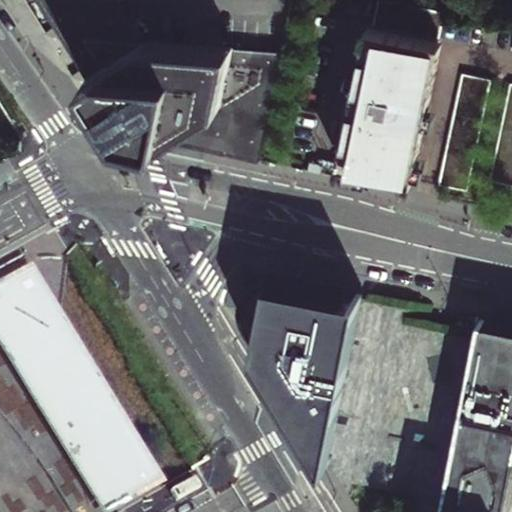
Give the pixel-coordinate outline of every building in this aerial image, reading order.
[(124,0),(44,0),(85,65),(92,77),(124,130),(170,140),(212,149),(260,159),(283,49),(239,47),(151,42),(124,0)] [(375,25),(347,163),(387,171),(412,176),(441,38),(375,25)] [(493,77),(464,71),(441,181),(469,187),(493,77)] [(511,139),(511,125),(504,123),(501,137),(511,139)] [(511,154),(511,139),(501,137),(498,151),(511,154)] [(511,168),(511,154),(498,151),(495,165),(511,168)] [(511,183),(511,168),(495,165),(492,179),(511,183)] [(511,197),(511,183),(492,179),(489,193),(511,197)] [(309,430),(328,463),(360,295),(362,288),(271,271),(265,271),(258,273),(252,277),(249,280),(245,284),(243,288),(240,293),(239,298),(238,304),(238,311),(241,319),(251,336),(309,430)] [(57,321),(30,276),(0,293),(0,349),(99,511),(120,511),(159,488),(57,321)] [(462,412),(479,330),(429,321),(430,317),(431,311),(360,295),(328,463),(350,498),(353,486),(414,499),(411,511),(434,511),(436,503),(443,505),(445,500),(454,454),(458,432),(450,431),(453,419),(454,411),(462,412)] [(511,318),(482,313),(482,314),(479,330),(462,412),(458,432),(454,454),(445,500),(443,505),(441,511),(505,511),(511,480),(511,318)] [(462,412),(454,411),(453,419),(450,431),(458,432),(462,412)] [(441,511),(443,505),(436,503),(434,511),(441,511)]
